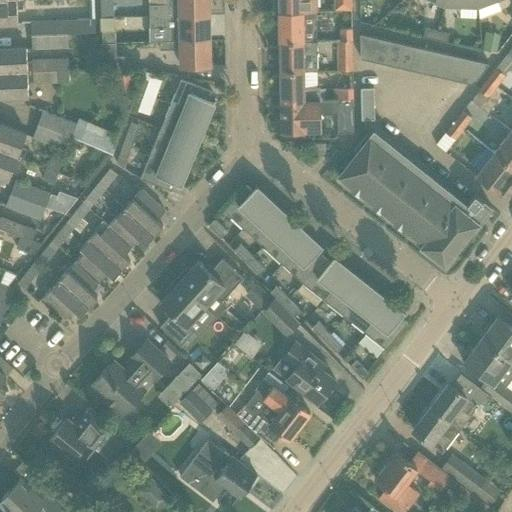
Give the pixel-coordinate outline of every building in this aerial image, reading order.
[(23,9),(22,0),(0,0),(0,23),(19,23),(18,9),(23,9)] [(114,0),(100,0),(101,18),(115,18),(114,0)] [(148,0),(149,17),(210,16),(209,0),(148,0)] [(316,0),(279,0),(280,12),(302,12),(316,12),(317,12),(316,0)] [(339,11),(336,11),(336,41),(352,41),(351,28),(351,10),(339,11)] [(302,12),(280,12),(280,42),(316,41),(316,12),(302,12)] [(210,41),(210,16),(149,17),(149,27),(168,27),(168,41),(159,41),(159,42),(210,41)] [(101,18),(100,18),(100,31),(102,31),(102,43),(115,43),(115,31),(115,18),(101,18)] [(95,20),(68,21),(32,22),(33,36),(68,34),(68,33),(95,32),(95,20)] [(435,40),(437,31),(426,28),(424,37),(435,40)] [(449,34),(437,31),(435,40),(447,43),(449,34)] [(68,34),(33,36),(33,49),(69,48),(68,34)] [(373,62),(379,38),(360,34),(360,59),(373,62)] [(391,41),(379,38),(373,62),(386,64),(391,41)] [(211,66),(210,41),(159,42),(159,49),(179,48),(180,66),(211,66)] [(317,71),(317,41),(316,41),(280,42),(281,72),(303,71),(317,71)] [(352,41),(336,41),(337,70),(352,70),(352,41)] [(391,41),(386,64),(398,67),(404,44),(391,41)] [(115,43),(102,43),(99,44),(100,69),(124,68),(124,56),(116,56),(115,43)] [(404,44),(398,67),(411,70),(416,47),(404,44)] [(29,61),(28,47),(0,47),(0,72),(34,71),(34,61),(29,61)] [(428,50),(416,47),(411,70),(423,73),(428,50)] [(440,52),(428,50),(423,73),(435,75),(440,52)] [(440,52),(435,75),(448,78),(453,55),(440,52)] [(511,58),(506,54),(495,68),(487,78),(496,85),(504,74),(511,64),(511,58)] [(453,55),(448,78),(460,81),(465,58),(453,55)] [(57,70),(69,70),(69,58),(57,59),(57,70)] [(489,63),(465,58),(460,81),(473,84),(489,63)] [(69,82),(69,70),(57,70),(57,82),(69,82)] [(34,71),(0,72),(0,97),(30,96),(29,81),(35,81),(34,71)] [(303,71),(281,72),(281,101),(320,101),(320,89),(320,87),(317,87),(317,71),(303,71)] [(132,72),(114,75),(117,93),(135,90),(132,72)] [(135,91),(143,94),(148,81),(140,78),(135,91)] [(496,85),(487,78),(479,90),(488,97),(496,85)] [(212,92),(181,79),(171,104),(207,119),(215,101),(214,100),(213,102),(209,100),(212,92)] [(375,119),(375,117),(374,87),(361,88),(362,119),(375,119)] [(353,88),(340,88),(341,100),(353,100),(353,88)] [(143,94),(135,91),(128,110),(137,113),(143,94)] [(353,100),(341,100),(337,101),(338,132),(341,132),(354,132),(353,100)] [(320,101),(281,101),(282,132),(305,132),(305,130),(321,130),(320,101)] [(207,119),(171,104),(161,128),(197,143),(207,119)] [(73,136),(76,123),(44,110),(39,123),(73,136)] [(454,121),(463,128),(471,117),(463,110),(454,121)] [(78,118),(76,123),(73,136),(113,152),(119,135),(78,118)] [(463,128),(454,121),(445,132),(454,139),(463,128)] [(131,122),(123,143),(132,145),(134,138),(135,136),(139,125),(131,122)] [(0,150),(23,159),(27,147),(22,145),(26,134),(0,123),(0,150)] [(73,136),(39,123),(34,136),(67,149),(73,136)] [(197,143),(161,128),(151,153),(188,168),(197,143)] [(511,129),(495,152),(511,165),(511,129)] [(375,131),(371,137),(339,176),(352,187),(356,183),(364,189),(360,193),(374,204),(377,200),(385,206),(381,210),(395,221),(398,216),(406,223),(403,227),(416,238),(420,233),(427,240),(422,246),(446,265),(492,207),(475,194),(467,205),(375,131)] [(123,143),(118,158),(126,161),(132,145),(123,143)] [(325,143),(315,143),(315,153),(325,153),(325,143)] [(511,165),(495,152),(493,153),(481,144),(476,150),(478,162),(484,166),(476,175),(500,194),(511,177),(511,165)] [(23,159),(0,150),(0,176),(9,180),(14,166),(20,168),(23,159)] [(188,168),(151,153),(140,178),(171,191),(175,182),(179,184),(179,186),(180,186),(188,168)] [(51,157),(47,168),(58,172),(62,162),(51,157)] [(47,168),(43,178),(54,182),(58,172),(47,168)] [(111,168),(96,186),(103,191),(117,174),(111,168)] [(17,180),(12,193),(46,207),(50,193),(17,180)] [(243,228),(270,199),(256,185),(255,186),(256,187),(253,191),(246,185),(222,211),(223,212),(224,210),(243,228)] [(103,191),(96,186),(86,198),(93,204),(103,191)] [(142,190),(125,208),(154,235),(163,225),(156,220),(165,211),(142,190)] [(46,207),(12,193),(7,206),(40,219),(46,207)] [(270,199),(243,228),(262,246),(290,217),(270,199)] [(80,206),(66,223),(73,228),(87,211),(80,206)] [(125,208),(109,226),(131,247),(140,238),(146,244),(154,235),(125,208)] [(290,217),(262,246),(282,264),(309,234),(290,217)] [(222,238),(228,232),(214,219),(209,225),(222,238)] [(73,228),(66,223),(55,237),(62,242),(73,228)] [(48,234),(37,230),(26,226),(22,236),(32,240),(41,244),(48,234)] [(131,247),(109,226),(101,234),(97,230),(88,240),(121,270),(130,261),(124,255),(131,247)] [(309,234),(282,264),(303,284),(324,257),(318,251),(322,248),(323,249),(324,248),(309,234)] [(22,236),(17,247),(28,251),(34,253),(41,245),(41,244),(32,240),(22,236)] [(121,270),(88,240),(81,248),(85,251),(76,261),(99,282),(107,274),(113,279),(121,270)] [(37,260),(43,265),(56,250),(49,244),(37,260)] [(246,262),(252,256),(240,244),(234,250),(246,262)] [(252,256),(246,262),(258,274),(269,264),(261,256),(257,261),(252,256)] [(303,284),(297,291),(317,306),(323,299),(324,300),(349,268),(333,256),(333,257),(334,258),(330,262),(324,257),(303,284)] [(198,261),(179,281),(205,305),(215,294),(222,301),(243,277),(222,258),(210,271),(198,261)] [(43,265),(37,260),(18,282),(25,288),(43,265)] [(99,282),(76,261),(68,270),(63,265),(54,274),(60,279),(89,306),(97,297),(91,291),(99,282)] [(369,285),(349,268),(324,300),(345,316),(369,285)] [(89,306),(60,279),(43,297),(66,318),(74,309),(80,315),(89,306)] [(217,316),(205,305),(179,281),(160,302),(172,313),(160,326),(181,345),(194,331),(199,336),(217,316)] [(0,282),(0,307),(6,310),(14,288),(0,282)] [(256,283),(245,295),(260,308),(271,297),(256,283)] [(390,301),(369,285),(345,316),(365,332),(390,301)] [(282,305),(288,298),(276,286),(270,292),(276,299),(282,305)] [(288,298),(282,305),(294,317),(300,311),(288,298)] [(299,322),(294,317),(282,305),(276,299),(262,312),(286,336),(299,322)] [(406,313),(390,301),(365,332),(386,348),(385,349),(386,350),(407,323),(401,317),(404,313),(405,314),(406,313)] [(511,327),(498,317),(481,339),(511,361),(511,327)] [(324,340),(330,333),(318,321),(312,327),(324,340)] [(244,332),(235,344),(252,356),(261,344),(244,332)] [(342,346),(330,333),(324,340),(336,352),(342,346)] [(481,339),(465,361),(489,379),(482,388),(490,394),(511,411),(511,391),(506,386),(511,378),(511,361),(510,361),(481,339)] [(113,360),(93,382),(108,396),(104,400),(122,416),(170,362),(161,353),(146,340),(130,358),(129,357),(120,366),(113,360)] [(295,342),(284,356),(297,365),(287,378),(302,390),(318,402),(322,397),(327,397),(333,390),(331,385),(335,380),(323,370),(326,366),(319,361),(303,349),(295,342)] [(202,353),(193,361),(202,369),(210,361),(202,353)] [(363,379),(368,373),(356,360),(350,366),(363,379)] [(182,370),(169,383),(181,395),(194,381),(182,370)] [(257,390),(246,405),(266,421),(269,423),(274,427),(283,433),(290,439),(310,413),(290,397),(289,398),(273,385),(272,386),(264,380),(257,390)] [(448,383),(431,406),(460,429),(477,406),(464,395),(448,383)] [(200,423),(218,404),(198,384),(179,402),(200,423)] [(480,411),(501,430),(511,418),(511,414),(493,397),(480,411)] [(244,404),(236,415),(256,434),(266,421),(246,405),(244,404)] [(260,438),(256,434),(236,415),(226,405),(217,414),(250,448),(260,438)] [(431,406),(413,430),(429,442),(442,452),(460,429),(431,406)] [(52,435),(49,439),(52,442),(53,448),(59,448),(63,451),(64,460),(85,459),(109,432),(89,410),(77,426),(66,417),(56,430),(52,430),(52,435)] [(207,439),(180,475),(197,489),(212,500),(224,485),(240,497),(257,475),(231,456),(230,457),(207,439)] [(449,477),(433,464),(417,452),(410,462),(396,452),(375,480),(386,488),(379,498),(397,511),(405,511),(420,493),(407,484),(418,470),(431,479),(427,485),(438,492),(449,477)] [(452,455),(442,468),(475,493),(485,479),(452,455)] [(68,478),(57,490),(70,502),(81,490),(76,484),(68,478)] [(153,478),(138,491),(154,509),(169,495),(153,478)] [(34,495),(29,489),(19,480),(0,500),(0,501),(10,511),(57,511),(64,506),(43,485),(34,495)]
